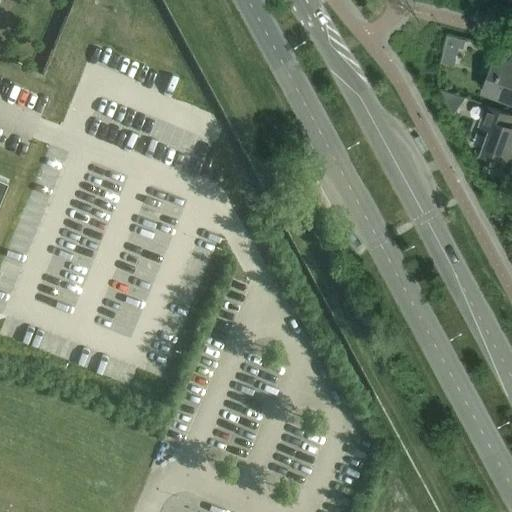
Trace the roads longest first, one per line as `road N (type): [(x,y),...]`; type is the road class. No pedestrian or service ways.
road 1 (tertiary): [(246,0),(511,473)]
road 2 (tertiary): [(511,371),(363,92),(323,47),(298,0)]
